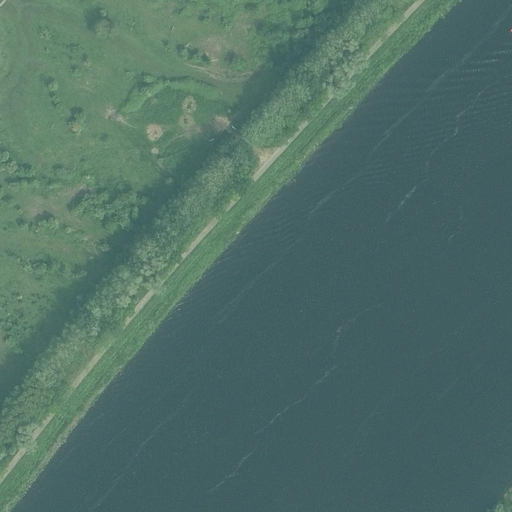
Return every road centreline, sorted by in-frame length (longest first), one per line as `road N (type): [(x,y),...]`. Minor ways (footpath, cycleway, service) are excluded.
road 1 (unclassified): [(0,480),(175,265),(421,0)]
road 2 (track): [(362,0),(225,126),(233,134)]
